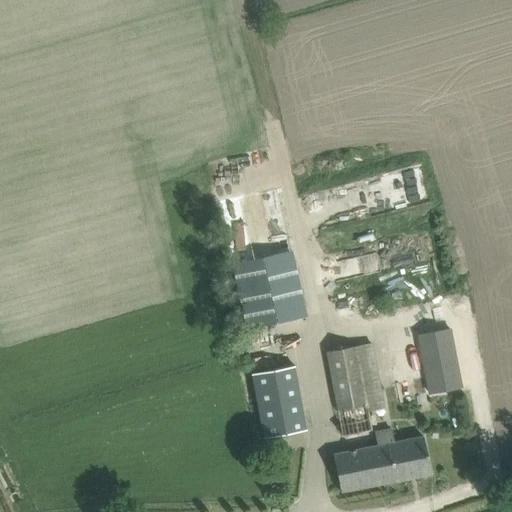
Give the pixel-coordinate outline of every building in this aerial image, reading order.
[(248,329),(304,317),(277,190),(220,202),(248,329)] [(335,262),(339,280),(383,270),(378,252),(335,262)] [(462,387),(451,328),(419,334),(431,393),(462,387)] [(327,351),(336,399),(343,435),(372,430),(369,411),(385,408),(372,342),(327,351)] [(294,366),(252,374),(264,438),(268,437),(306,430),(294,366)] [(378,446),(374,446),(381,484),(431,474),(423,437),(393,443),(391,430),(375,433),(378,446)] [(374,446),(333,454),(341,492),(381,484),(374,446)]
